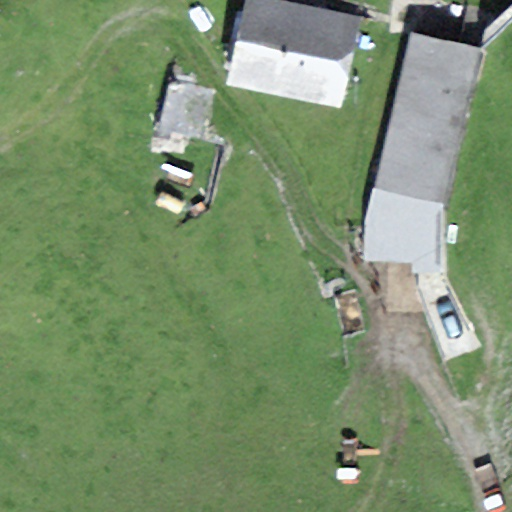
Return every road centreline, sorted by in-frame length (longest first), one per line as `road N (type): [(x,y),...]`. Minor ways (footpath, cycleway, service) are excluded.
road 1 (track): [(488,511),(472,457),(369,280),(326,244),(290,175),(184,36),(166,22),(141,19)]
road 2 (track): [(166,0),(141,19),(121,22),(54,98),(0,143)]
road 3 (track): [(392,331),(401,385),(397,431),(367,511)]
